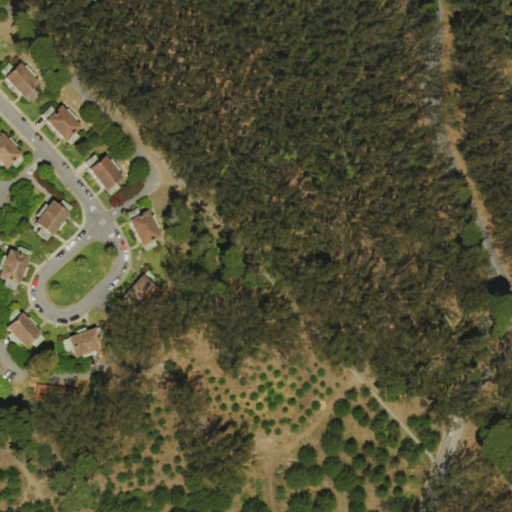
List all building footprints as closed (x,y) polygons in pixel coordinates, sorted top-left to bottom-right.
[(28,104),(23,98),(22,99),(2,78),(3,78),(0,74),(0,72),(8,64),(13,69),(18,64),(23,69),(25,66),(36,78),(33,80),(37,84),(32,89),(37,95),(28,104)] [(40,116),(49,108),(53,112),(59,107),(64,112),(67,110),(77,121),(74,124),(79,129),(74,134),(79,139),(69,148),(65,143),(63,144),(43,122),(45,120),(40,116)] [(0,134),(7,141),(9,139),(17,147),(14,149),(21,156),(20,157),(24,161),(14,170),(10,165),(5,171),(0,166),(0,134)] [(83,164),(93,156),(97,161),(104,156),(108,162),(111,160),(120,172),(118,174),(122,179),(116,184),(119,189),(109,197),(105,192),(104,193),(86,171),(88,169),(83,164)] [(45,243),(35,236),(40,230),(34,225),(38,219),(36,218),(45,206),(47,207),(51,202),(57,207),(61,202),(71,209),(67,214),(68,214),(62,221),(66,224),(59,233),(55,231),(50,238),(49,238),(45,243)] [(145,253),(125,216),(136,210),(139,216),(146,212),(150,219),(155,216),(162,229),(157,232),(160,238),(153,241),(156,247),(145,253)] [(13,292),(2,288),(4,282),(0,280),(0,262),(2,257),(5,258),(8,251),(15,254),(18,248),(29,253),(26,258),(28,259),(24,268),(27,269),(24,279),(20,277),(16,287),(15,287),(13,292)] [(118,303),(147,271),(156,280),(151,286),(157,291),(152,296),(155,299),(145,309),(142,307),(137,312),(132,307),(127,312),(118,303)] [(5,318),(14,310),(19,315),(20,314),(26,321),(28,318),(36,326),(34,329),(39,334),(39,335),(43,340),(35,349),(30,343),(24,349),(20,345),(17,347),(7,336),(9,333),(5,329),(10,323),(5,318)] [(62,342),(67,340),(67,339),(76,336),(75,333),(85,329),(86,332),(95,329),(95,330),(101,328),(105,340),(99,342),(102,350),(94,353),(96,356),(82,361),(80,357),(74,360),(71,352),(66,354),(62,342)] [(33,384),(71,389),(68,408),(31,403),(33,384)]
